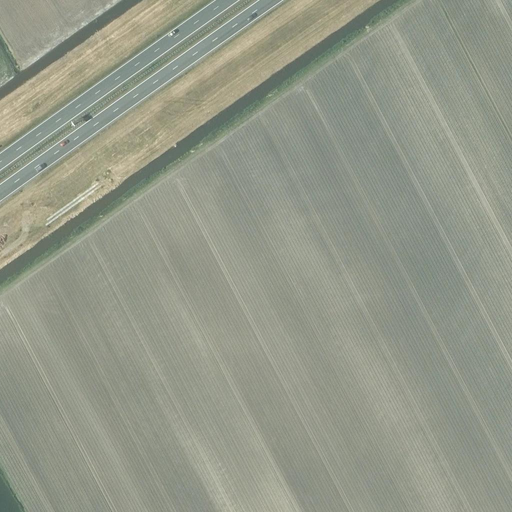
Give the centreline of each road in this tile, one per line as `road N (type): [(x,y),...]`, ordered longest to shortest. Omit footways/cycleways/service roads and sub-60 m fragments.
road 1 (trunk): [(0,193),(271,0)]
road 2 (trunk): [(228,0),(0,163)]
